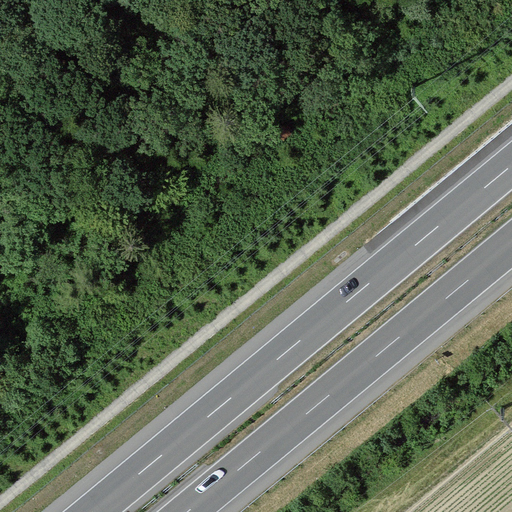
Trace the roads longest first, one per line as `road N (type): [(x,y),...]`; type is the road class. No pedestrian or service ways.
road 1 (motorway): [(511,165),(93,511)]
road 2 (motorway): [(187,511),(511,244)]
